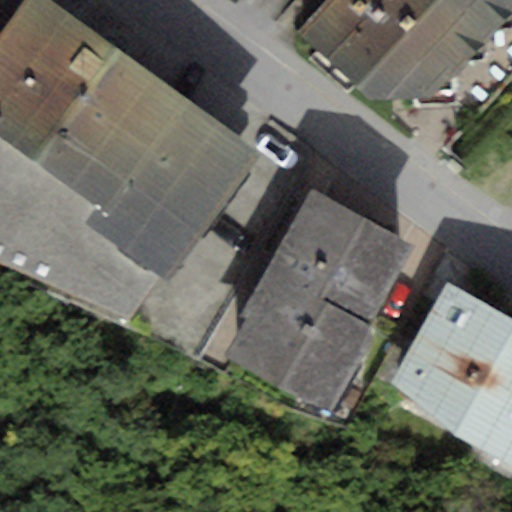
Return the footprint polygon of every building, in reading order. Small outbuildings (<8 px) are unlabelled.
[(251,168),(17,0),(0,0),(0,279),(121,328),(251,168)] [(225,0),(238,9),(244,0),(225,0)] [(511,34),(511,0),(346,0),(303,50),(416,146),(511,34)] [(413,242),(307,186),(220,352),(326,407),(413,242)] [(511,319),(441,280),(378,389),(511,464),(511,319)]
